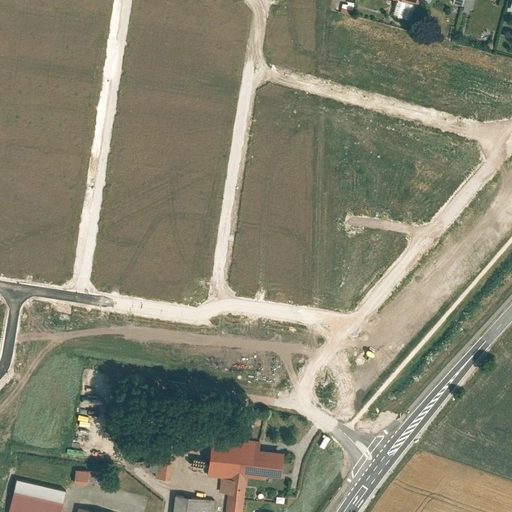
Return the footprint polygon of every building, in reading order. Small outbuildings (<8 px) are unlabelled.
[(161,438),(156,479),(169,480),(175,440),(161,438)] [(259,476),(261,451),(262,443),(212,438),(208,477),(231,479),(227,511),(243,511),(247,480),(259,481),(259,476)] [(126,453),(128,458),(133,462),(138,463),(144,462),(148,458),(150,452),(149,447),(145,442),(140,440),(135,440),(130,443),(127,447),(126,453)] [(285,479),(287,453),(261,451),(259,476),(285,479)] [(95,471),(75,470),(74,483),(94,484),(95,471)] [(59,511),(65,490),(15,478),(6,511),(59,511)] [(215,511),(217,502),(174,496),(172,511),(215,511)]
